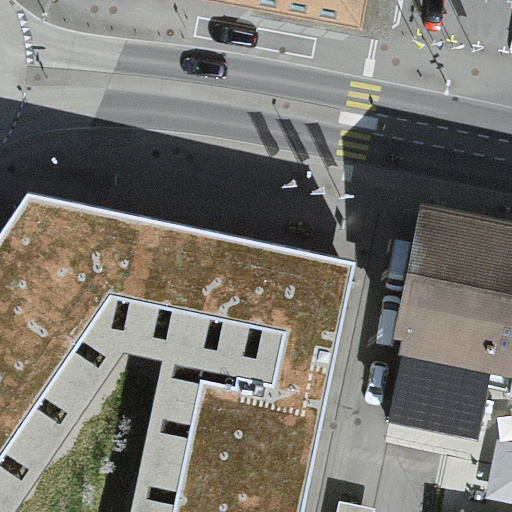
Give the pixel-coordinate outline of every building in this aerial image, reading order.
[(215,0),(363,29),(368,0),(215,0)] [(406,0),(368,0),(363,29),(401,31),(406,0)] [(0,511),(305,511),(359,257),(33,188),(0,236),(0,511)] [(511,230),(431,214),(388,418),(477,437),(492,365),(511,369),(511,230)] [(413,511),(417,492),(381,485),(375,511),(413,511)] [(340,495),(336,511),(373,511),(376,503),(340,495)]
